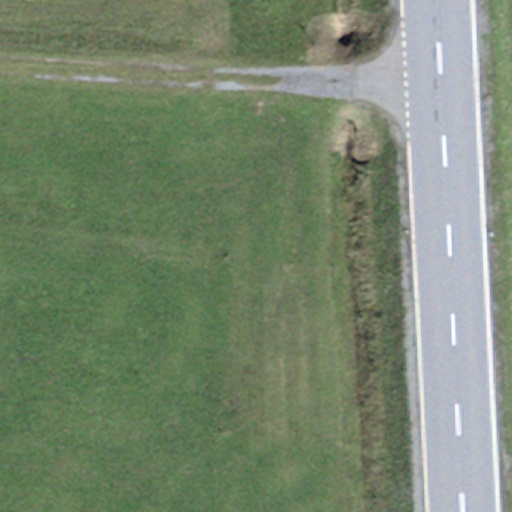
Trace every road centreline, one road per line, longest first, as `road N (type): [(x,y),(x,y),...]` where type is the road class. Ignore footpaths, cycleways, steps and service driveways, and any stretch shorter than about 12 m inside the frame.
road 1 (primary): [(464,511),(436,0)]
road 2 (track): [(0,68),(230,84),(440,79)]
